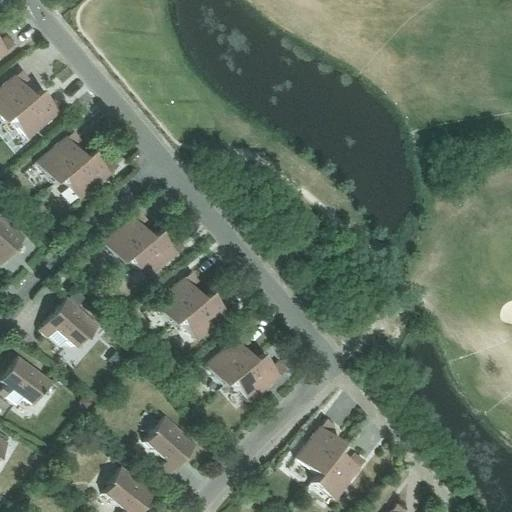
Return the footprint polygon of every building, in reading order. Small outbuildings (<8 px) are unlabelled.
[(3,36),(0,38),(0,53),(3,51),(2,51),(10,45),(3,36)] [(18,85),(25,78),(18,70),(11,76),(0,84),(0,121),(36,91),(28,97),(18,85)] [(54,98),(47,104),(36,91),(0,121),(0,122),(4,119),(22,140),(54,113),(54,112),(61,106),(54,98)] [(69,146),(77,140),(70,131),(62,137),(30,164),(48,186),(87,152),(80,158),(69,146)] [(105,159),(98,165),(87,152),(48,186),(56,180),(73,201),(105,174),(112,167),(105,159)] [(136,226),(144,220),(137,211),(129,218),(129,217),(97,244),(115,266),(154,233),(154,232),(147,238),(136,226)] [(0,260),(20,237),(0,219),(0,260)] [(172,239),(165,245),(154,233),(115,266),(123,260),(140,281),(172,254),(179,247),(172,239)] [(188,287),(195,281),(188,273),(181,279),(180,278),(148,305),(166,327),(206,294),(205,293),(198,299),(188,287)] [(224,300),(216,306),(206,294),(166,327),(167,327),(174,321),(192,342),(224,315),(223,315),(231,309),(224,300)] [(80,341),(94,326),(62,298),(41,322),(42,323),(35,330),(44,338),(50,330),(71,348),(79,340),(80,341)] [(239,348),(246,342),(239,334),(232,340),(199,367),(217,388),(257,355),(249,361),(239,348)] [(275,362),(268,368),(257,355),(217,388),(218,389),(225,382),(243,404),(275,377),(275,376),(282,370),(275,362)] [(35,398),(47,382),(13,357),(0,374),(0,397),(12,406),(18,398),(27,405),(33,396),(35,398)] [(170,469),(191,445),(160,417),(146,432),(148,434),(140,442),(161,461),(154,468),(163,476),(170,469)] [(325,434),(331,426),(322,420),(316,427),(291,460),(312,477),(306,485),(307,485),(338,444),(325,434)] [(333,452),(339,444),(338,444),(307,485),(329,502),(355,469),(354,468),(360,461),(352,454),(346,462),(333,452)] [(135,511),(150,493),(117,467),(104,484),(106,485),(99,494),(120,511),(119,511),(135,511)]
